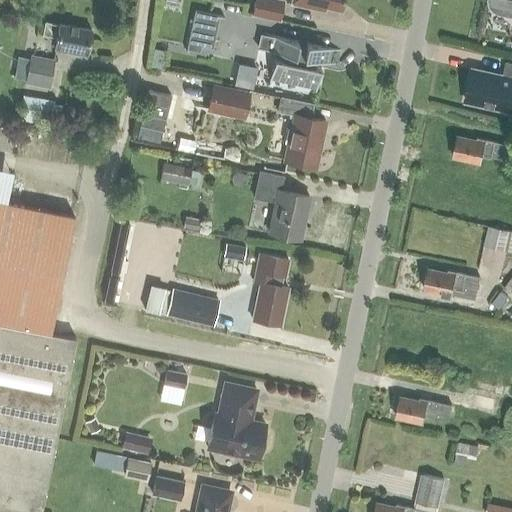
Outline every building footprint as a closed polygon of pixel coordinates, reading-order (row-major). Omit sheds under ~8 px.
[(284,1),(278,0),(255,0),(252,15),(279,21),(284,1)] [(343,0),(292,0),(291,4),(324,11),(325,7),(341,10),(343,0)] [(511,0),(490,0),(491,6),(495,10),(500,13),(511,15),(511,0)] [(187,52),(187,50),(200,53),(201,46),(212,49),(219,17),(224,18),(224,17),(195,11),(186,52),(187,52)] [(46,22),(43,34),(57,37),(54,48),(87,54),(91,30),(59,23),(59,25),(46,22)] [(281,60),(274,58),(268,88),(269,89),(271,79),(315,89),(313,98),(315,99),(321,68),(314,67),(315,61),(338,66),(338,65),(327,62),(330,50),(340,52),(341,51),(306,44),(305,48),(297,46),(298,42),(260,34),(257,49),(283,54),(281,60)] [(26,83),(49,87),(54,60),(30,56),(26,83)] [(511,63),(506,62),(503,77),(472,70),(465,100),(511,110),(511,63)] [(256,68),(238,64),(234,85),(252,89),(256,68)] [(206,111),(244,119),(250,91),(212,83),(206,111)] [(148,90),(136,137),(160,142),(171,96),(148,90)] [(26,94),(23,108),(44,112),(46,97),(26,94)] [(326,121),(311,118),(314,104),(281,96),(277,111),(294,115),(284,160),(316,167),(326,121)] [(176,127),(193,129),(196,105),(179,103),(176,127)] [(180,151),(224,159),(227,146),(198,140),(198,139),(183,136),(180,151)] [(481,162),(483,155),(506,160),(509,145),(477,138),(477,141),(457,136),(453,156),(481,162)] [(188,185),(191,169),(164,164),(160,179),(188,185)] [(254,198),(275,202),(269,232),(300,239),(309,197),(281,191),(284,177),(259,172),(254,198)] [(0,504),(39,511),(40,511),(75,338),(50,333),(73,216),(0,201),(0,504)] [(199,220),(185,217),(183,227),(197,230),(199,220)] [(130,224),(121,222),(110,271),(119,273),(119,272),(125,273),(127,261),(122,260),(130,224)] [(511,230),(488,226),(483,246),(511,252),(511,230)] [(254,282),(260,283),(252,319),(280,325),(288,288),(279,286),(281,276),(285,276),(288,260),(260,253),(254,282)] [(451,295),(452,294),(475,299),(480,278),(448,271),(447,273),(428,269),(424,289),(451,295)] [(511,276),(502,289),(508,293),(511,288),(511,276)] [(104,301),(113,303),(118,279),(109,277),(104,301)] [(214,326),(220,300),(172,288),(166,315),(214,326)] [(498,309),(507,297),(500,292),(491,304),(498,309)] [(186,373),(166,369),(163,384),(183,388),(186,373)] [(504,387),(496,385),(477,381),(475,390),(494,394),(502,395),(504,387)] [(207,447),(222,451),(222,454),(239,458),(240,455),(258,458),(260,450),(263,450),(266,433),(263,433),(265,424),(250,421),(256,389),(225,383),(218,414),(214,413),(207,447)] [(493,413),(496,400),(472,395),(469,408),(493,413)] [(448,420),(452,405),(420,398),(419,401),(400,397),(395,417),(423,423),(425,415),(448,420)] [(140,452),(142,440),(124,436),(121,448),(140,452)] [(124,471),(126,457),(96,451),(93,465),(124,471)] [(151,462),(126,457),(123,476),(147,481),(151,462)] [(151,494),(180,500),(184,481),(155,475),(151,494)] [(438,507),(444,480),(424,475),(418,503),(438,507)] [(197,511),(225,511),(230,492),(203,486),(197,511)] [(511,511),(511,507),(488,502),(485,511),(511,511)] [(374,511),(427,511),(397,505),(396,507),(376,503),(374,511)]
